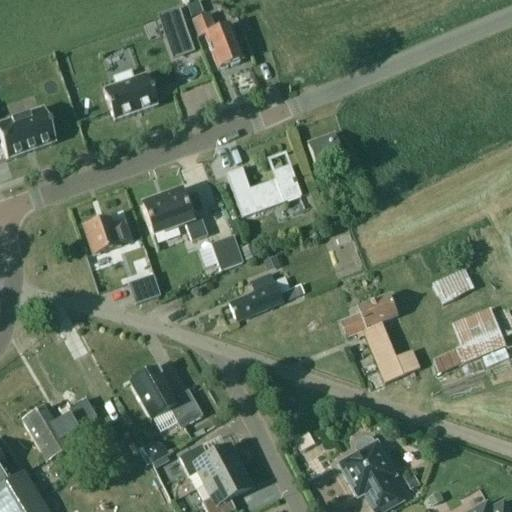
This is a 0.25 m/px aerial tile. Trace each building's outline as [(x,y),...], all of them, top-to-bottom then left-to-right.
[(176,11),(156,19),(172,61),(192,53),(176,11)] [(207,19),(191,25),(197,40),(204,37),(217,72),(228,68),(230,70),(237,67),(238,64),(241,62),(228,27),(213,33),(207,19)] [(157,102),(147,71),(103,85),(113,116),(157,102)] [(0,145),(6,162),(55,145),(43,110),(0,125),(0,145)] [(333,138),(306,147),(314,169),(341,160),(333,138)] [(241,221),(299,200),(294,187),(296,186),(294,181),(292,182),(288,170),(271,176),(275,186),(247,196),(239,172),(225,177),(241,221)] [(184,227),(190,245),(206,239),(199,220),(190,224),(179,194),(141,208),(152,239),(184,227)] [(117,250),(115,243),(124,240),(120,227),(110,230),(107,221),(82,229),(92,259),(117,250)] [(235,247),(212,255),(219,274),(242,266),(235,247)] [(239,252),(244,264),(258,258),(253,247),(239,252)] [(263,264),(267,274),(280,269),(276,259),(263,264)] [(434,286),(443,307),(485,287),(475,266),(434,286)] [(299,287),(277,297),(269,277),(249,286),(253,296),(227,307),(235,325),(270,310),(281,305),(280,304),(288,301),(288,302),(303,296),(299,287)] [(152,278),(127,286),(134,307),(159,299),(152,278)] [(412,354),(396,360),(381,326),(398,319),(389,297),(357,311),(360,317),(342,325),(348,340),(363,334),(385,387),(402,379),(414,374),(420,372),(412,354)] [(490,311),(452,327),(461,350),(433,364),(438,376),(506,348),(505,347),(511,344),(511,329),(500,334),(490,311)] [(202,419),(187,393),(172,401),(155,371),(130,385),(151,421),(168,412),(179,432),(202,419)] [(47,409),(21,424),(45,465),(71,450),(67,441),(78,435),(77,433),(96,422),(85,404),(59,419),(62,424),(58,427),(47,409)] [(377,445),(375,446),(373,443),(365,441),(359,444),(357,452),(359,455),(338,467),(358,501),(364,497),(372,511),(388,511),(403,504),(391,482),(396,480),(377,445)] [(151,466),(168,457),(162,447),(152,444),(142,450),(151,466)] [(239,469),(228,448),(206,459),(200,449),(177,461),(188,480),(196,476),(203,489),(239,469)] [(43,511),(22,476),(12,482),(0,463),(0,511),(43,511)] [(233,511),(228,502),(250,490),(239,469),(203,489),(209,500),(201,505),(204,511),(233,511)] [(423,501),(430,511),(435,511),(445,507),(437,493),(423,501)]
